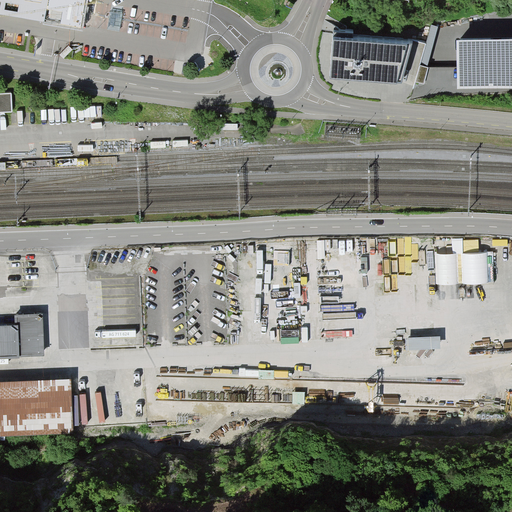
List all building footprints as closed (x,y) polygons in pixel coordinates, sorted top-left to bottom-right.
[(0,0),(0,1),(3,2),(0,14),(44,21),(43,23),(83,30),(88,0),(0,0)] [(427,67),(438,27),(432,25),(426,44),(421,65),(427,67)] [(353,33),(334,32),(331,78),(397,84),(397,83),(402,83),(412,45),(353,41),(353,33)] [(511,39),(457,40),(457,88),(511,88),(511,39)] [(427,67),(421,65),(420,65),(416,81),(424,84),(429,67),(427,67)] [(12,92),(0,92),(0,112),(13,112),(12,92)] [(15,325),(0,325),(0,358),(19,358),(19,357),(44,356),(43,313),(15,314),(15,325)] [(0,436),(73,434),(73,425),(72,396),(71,379),(0,381),(0,436)]
